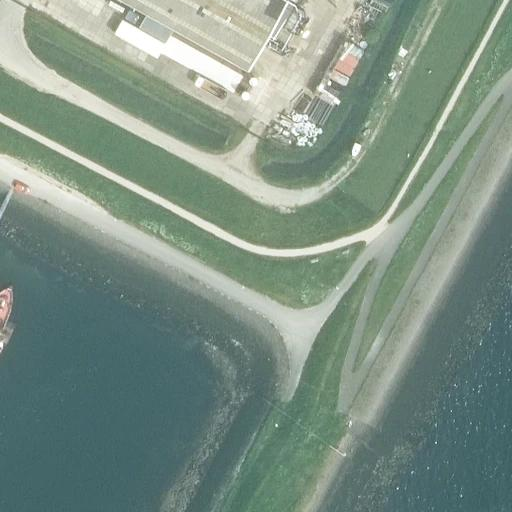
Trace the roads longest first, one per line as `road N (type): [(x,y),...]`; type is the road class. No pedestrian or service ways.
road 1 (track): [(441,0),(360,152),(331,183),(301,195),(230,177),(55,83)]
road 2 (unclassified): [(0,168),(292,329)]
